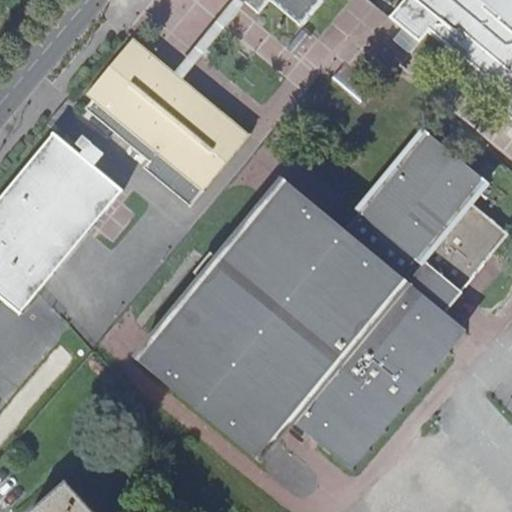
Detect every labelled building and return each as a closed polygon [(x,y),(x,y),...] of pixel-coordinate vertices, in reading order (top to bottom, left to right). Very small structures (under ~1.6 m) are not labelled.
[(245,0),(261,13),(271,1),(302,27),(324,0),(245,0)] [(511,0),(404,0),(390,18),(419,42),(430,29),(511,96),(500,109),(511,118),(511,0)] [(251,136),(133,38),(87,94),(94,100),(88,107),(151,162),(144,168),(192,208),(251,136)] [(484,181),(423,132),(343,231),(285,184),(140,361),(258,457),(284,424),(301,438),(305,433),(348,467),(461,329),(442,314),(484,261),(478,256),(483,250),(489,255),(507,233),(489,218),(483,226),(461,209),(484,181)] [(53,135),(0,198),(0,296),(21,314),(39,292),(121,191),(53,135)] [(93,511),(67,482),(32,511),(93,511)]
